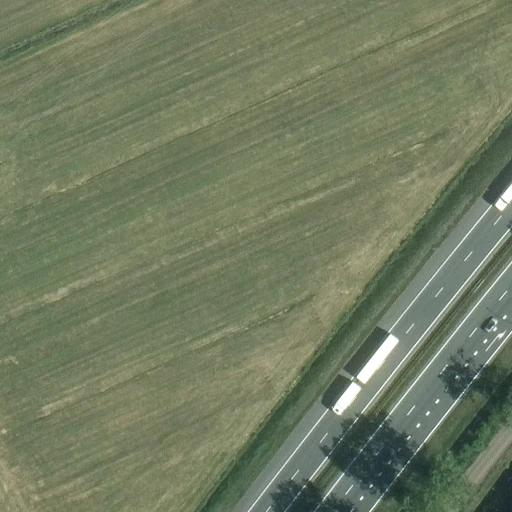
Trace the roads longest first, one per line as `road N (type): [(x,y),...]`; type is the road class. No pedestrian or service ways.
road 1 (motorway): [(511,208),(267,511)]
road 2 (motorway): [(334,511),(511,289)]
